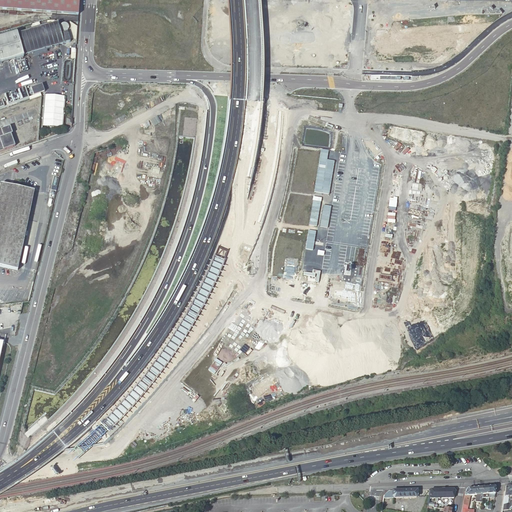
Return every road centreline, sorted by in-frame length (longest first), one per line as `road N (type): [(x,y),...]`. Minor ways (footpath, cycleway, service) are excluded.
road 1 (trunk): [(237,0),(232,141),(186,287),(109,398),(21,471)]
road 2 (trunk): [(191,75),(212,101),(211,137),(196,209),(162,297),(105,384),(21,471)]
road 3 (trunk): [(156,369),(228,234),(250,142),(251,0)]
road 4 (trunk): [(83,511),(446,443)]
road 5 (trunk): [(156,369),(214,306),(254,217),(275,78)]
road 6 (tertiary): [(0,451),(78,138)]
road 7 (trunk): [(0,509),(101,434),(156,369)]
road 8 (secondary): [(354,84),(431,82),(511,23)]
